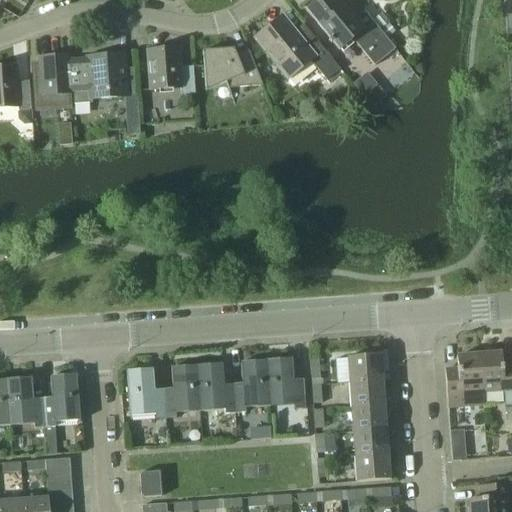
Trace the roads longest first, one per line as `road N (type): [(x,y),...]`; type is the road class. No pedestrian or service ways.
road 1 (tertiary): [(96,342),(413,316)]
road 2 (residential): [(261,0),(222,24),(94,10),(0,40)]
road 3 (residential): [(105,511),(96,342)]
road 4 (residential): [(425,476),(413,316)]
